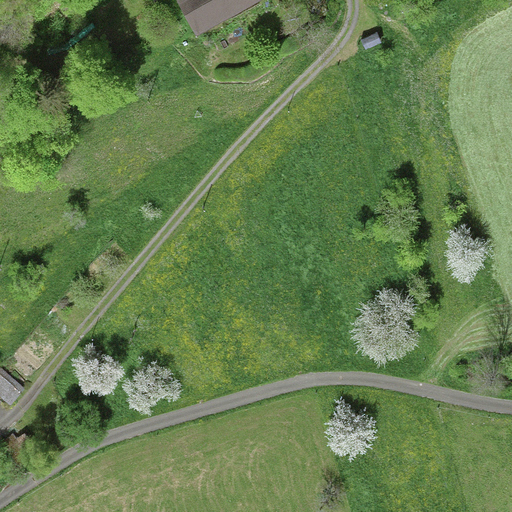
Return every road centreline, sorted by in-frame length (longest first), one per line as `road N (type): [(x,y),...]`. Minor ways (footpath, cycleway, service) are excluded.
road 1 (track): [(355,0),(350,28),(334,50),(204,189),(0,431)]
road 2 (track): [(0,504),(115,434),(303,382),(357,376),(511,407)]
